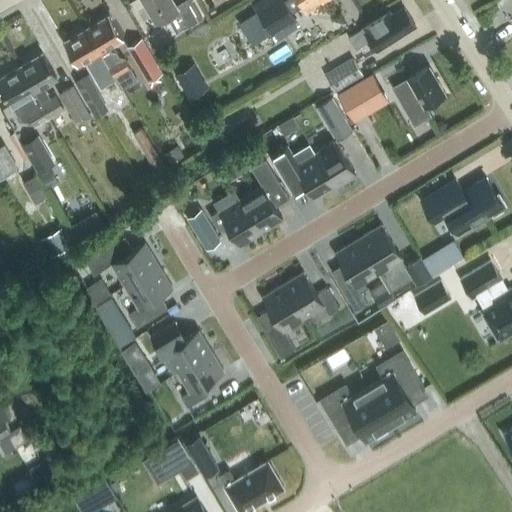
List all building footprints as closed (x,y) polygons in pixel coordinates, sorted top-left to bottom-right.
[(177,32),(202,17),(192,0),(182,0),(176,4),(173,0),(144,0),(156,20),(166,14),(177,32)] [(256,0),(252,2),(276,40),(290,31),(282,19),(293,13),(292,11),(301,5),(306,13),(326,0),(256,0)] [(415,23),(405,7),(392,16),(391,14),(389,11),(376,19),(374,15),(360,24),(362,28),(349,37),(356,49),(370,40),(378,51),(391,42),(404,34),(402,32),(415,23)] [(109,13),(87,26),(116,77),(116,76),(122,86),(137,77),(125,56),(120,55),(117,51),(112,50),(109,46),(123,37),(109,13)] [(78,64),(89,58),(97,71),(94,72),(101,85),(116,77),(87,26),(63,40),(78,64)] [(161,28),(150,35),(157,46),(168,38),(161,28)] [(148,79),(162,71),(152,53),(141,35),(132,41),(135,46),(131,49),(148,79)] [(43,52),(20,65),(50,116),(64,107),(56,94),(50,98),(43,85),(57,76),(43,52)] [(325,72),(336,91),(363,74),(352,55),(325,72)] [(408,77),(393,86),(415,122),(430,113),(425,104),(445,92),(429,64),(408,77)] [(49,116),(50,116),(20,65),(0,77),(0,83),(20,117),(27,112),(35,125),(49,116)] [(175,74),(189,98),(201,91),(191,72),(187,67),(175,74)] [(373,72),(338,92),(354,119),(378,105),(389,99),(383,88),(373,72)] [(90,107),(102,100),(87,75),(76,82),(90,107)] [(58,91),(75,121),(90,111),(73,83),(58,91)] [(332,95),(318,104),(338,137),(352,129),(332,95)] [(278,123),(284,133),(299,125),(293,115),(278,123)] [(142,126),(133,131),(156,170),(165,165),(142,126)] [(39,133),(21,142),(38,171),(49,165),(55,161),(39,133)] [(336,139),(315,151),(336,185),(356,173),(336,139)] [(316,197),(336,185),(315,151),(310,142),(291,154),(286,145),(270,154),(292,189),(306,181),(316,197)] [(0,145),(0,177),(19,167),(5,143),(0,145)] [(262,183),(241,196),(261,230),(283,217),(266,190),(280,181),(265,157),(251,166),(262,183)] [(49,165),(38,171),(45,184),(56,178),(49,165)] [(435,220),(447,212),(459,231),(492,211),(493,213),(506,205),(498,192),(496,193),(486,175),(463,189),(455,178),(422,197),(435,220)] [(218,209),(210,214),(217,227),(227,221),(240,243),(261,230),(241,196),(240,197),(234,188),(213,200),(218,209)] [(82,233),(103,220),(95,207),(74,220),(82,233)] [(220,239),(207,218),(193,227),(205,247),(220,239)] [(379,270),(402,256),(382,222),(359,236),(379,270)] [(71,244),(61,227),(54,231),(64,248),(71,244)] [(367,301),(357,284),(379,270),(359,236),(336,250),(352,277),(340,285),(355,309),(367,301)] [(452,238),(422,257),(432,274),(463,256),(452,238)] [(112,262),(125,284),(159,263),(145,241),(118,257),(110,244),(86,258),(94,272),(112,262)] [(426,264),(420,255),(407,263),(412,272),(419,282),(432,274),(426,264)] [(511,288),(511,286),(503,291),(497,281),(502,278),(491,259),(461,277),(472,296),(487,287),(495,301),(483,309),(500,338),(511,330),(511,288)] [(172,285),(159,263),(125,284),(139,305),(128,312),(137,325),(160,311),(152,297),(172,285)] [(304,269),(283,282),(304,316),(323,304),(329,312),(339,306),(327,285),(317,292),(304,269)] [(451,296),(441,279),(414,295),(424,312),(451,296)] [(304,316),(283,282),(263,294),(280,322),(266,331),(281,355),(294,346),(283,328),(304,316)] [(395,297),(389,288),(375,297),(381,306),(395,297)] [(107,324),(119,344),(136,334),(124,314),(107,324)] [(175,319),(152,334),(174,371),(177,369),(211,349),(199,328),(186,336),(176,320),(175,319)] [(385,321),(374,328),(385,347),(396,341),(385,321)] [(211,349),(177,369),(190,389),(181,394),(187,405),(208,393),(201,382),(223,369),(211,349)] [(408,395),(424,386),(402,349),(377,364),(384,375),(368,384),(390,422),(415,407),(408,395)] [(366,437),(390,422),(368,384),(352,394),(345,383),(321,397),(343,434),(359,425),(366,437)] [(13,411),(7,402),(0,400),(0,437),(12,430),(6,420),(10,417),(13,411)] [(511,426),(505,431),(504,431),(503,431),(511,445),(511,426)] [(185,443),(194,458),(209,450),(200,434),(185,443)] [(191,457),(180,438),(155,453),(166,471),(191,457)] [(241,511),(284,486),(268,458),(235,478),(229,467),(219,473),(225,483),(225,484),(241,511)] [(93,488),(104,508),(118,499),(107,480),(93,488)] [(206,511),(197,496),(170,511),(206,511)]
